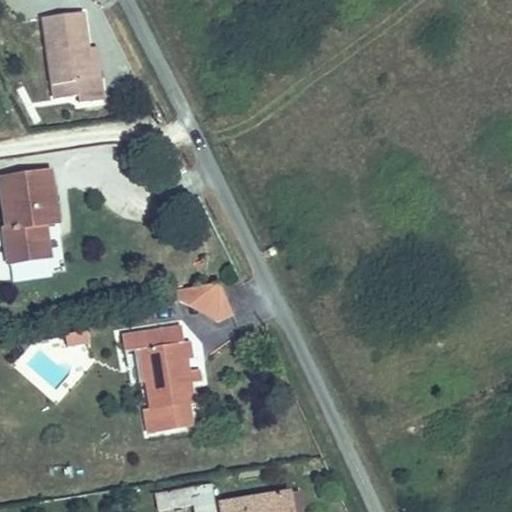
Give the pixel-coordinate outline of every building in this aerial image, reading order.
[(54,94),(81,93),(80,76),(90,75),(87,45),(83,12),(46,14),(54,94)] [(80,76),(81,93),(104,90),(100,45),(87,45),(90,75),(80,76)] [(10,220),(2,221),(7,257),(53,252),(50,213),(62,212),(57,164),(5,170),(10,220)] [(132,219),(157,216),(152,184),(128,187),(132,219)] [(221,279),(191,292),(206,328),(237,314),(221,279)] [(67,333),(69,347),(91,343),(89,330),(67,333)] [(185,342),(130,349),(131,364),(149,363),(155,423),(196,419),(190,372),(196,371),(194,355),(189,355),(188,345),(185,342)] [(194,511),(217,511),(215,483),(154,487),(156,508),(194,506),(194,511)] [(292,511),(287,484),(221,498),(224,511),(292,511)]
